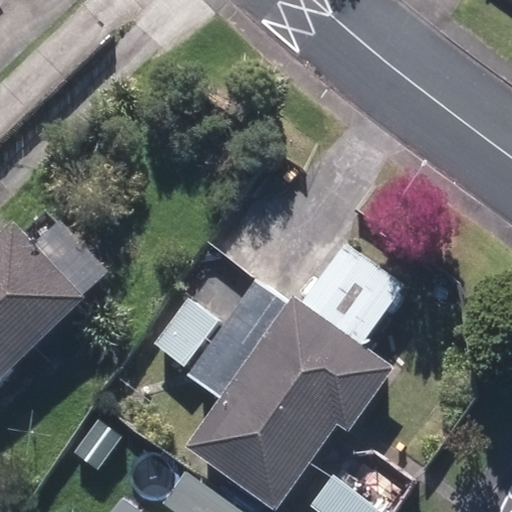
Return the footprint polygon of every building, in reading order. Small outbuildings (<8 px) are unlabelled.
[(183,222),(203,237),(231,199),(212,184),(183,222)] [(0,382),(92,295),(20,220),(0,239),(0,382)] [(193,265),(211,276),(227,253),(209,240),(193,265)] [(194,444),(282,508),(344,422),(353,429),(399,367),(366,342),(409,284),(351,243),(309,301),(301,294),(295,301),(264,280),(196,373),(228,396),(194,444)] [(168,503),(180,511),(251,511),(252,511),(191,471),(168,503)] [(117,511),(153,511),(130,495),(117,511)]
